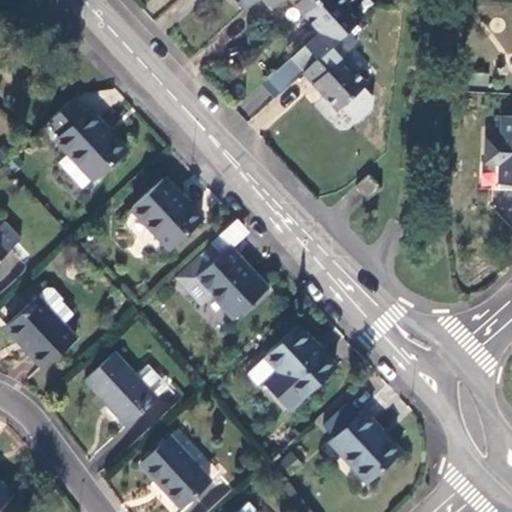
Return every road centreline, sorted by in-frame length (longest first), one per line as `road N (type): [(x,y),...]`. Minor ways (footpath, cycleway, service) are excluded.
road 1 (residential): [(76,0),(434,391)]
road 2 (residential): [(102,511),(17,403),(0,395)]
